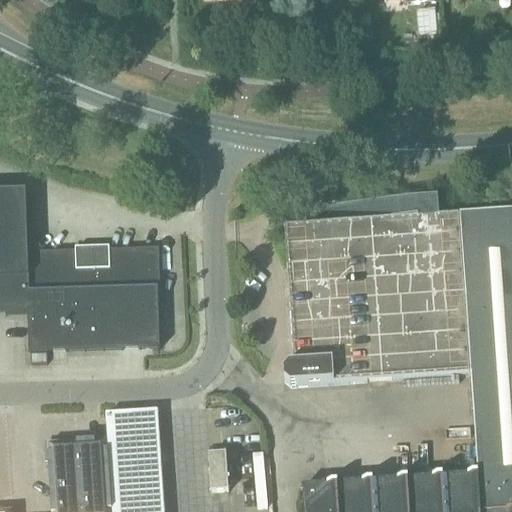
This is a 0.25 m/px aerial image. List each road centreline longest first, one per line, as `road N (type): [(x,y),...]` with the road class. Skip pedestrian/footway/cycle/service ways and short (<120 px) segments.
road 1 (unclassified): [(219,164),(218,343),(206,374),(181,387),(0,394)]
road 2 (secondary): [(511,144),(439,152),(222,132)]
road 3 (secondary): [(222,132),(95,93),(0,48)]
